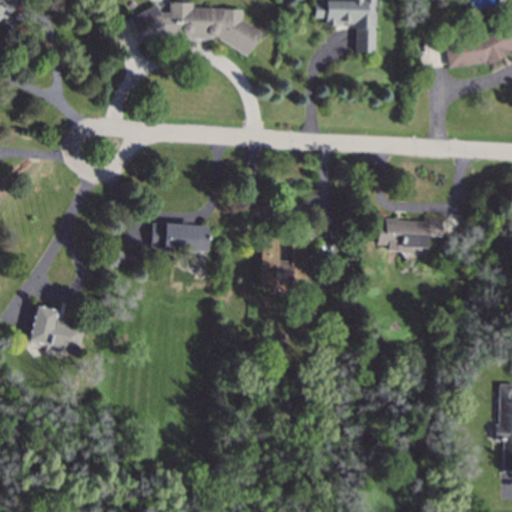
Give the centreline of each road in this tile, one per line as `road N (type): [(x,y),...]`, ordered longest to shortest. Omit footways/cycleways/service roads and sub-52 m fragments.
road 1 (residential): [(511,157),(121,132)]
road 2 (residential): [(125,140),(111,124),(88,123),(75,134),(72,158),(88,175),(106,176),(121,166),(125,140)]
